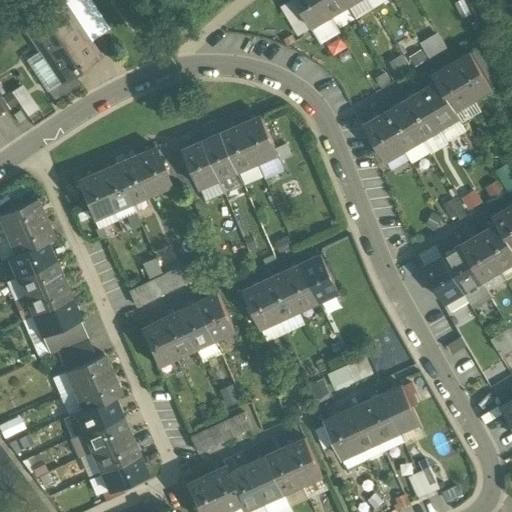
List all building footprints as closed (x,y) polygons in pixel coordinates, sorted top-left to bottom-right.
[(306,19),(294,0),(292,0),(281,7),(292,27),(306,19)] [(294,0),(306,19),(311,27),(330,15),(356,0),(294,0)] [(60,8),(25,32),(39,52),(58,81),(59,82),(71,74),(94,58),(60,8)] [(330,15),(311,27),(320,43),(340,32),(330,15)] [(429,58),(448,49),(440,32),(421,41),(429,58)] [(58,81),(39,52),(26,60),(46,89),(58,81)] [(433,87),(363,128),(383,162),(405,150),(413,163),(430,153),(422,139),(457,119),(453,113),(488,92),(467,57),(429,79),(433,87)] [(58,81),(46,89),(54,102),(78,85),(71,74),(59,82),(58,81)] [(29,115),(41,108),(25,81),(0,96),(0,116),(22,103),(29,115)] [(258,120),(181,154),(196,190),(273,156),(258,120)] [(151,150),(75,183),(91,220),(167,187),(151,150)] [(33,200),(0,214),(0,225),(4,236),(13,255),(6,258),(39,336),(76,321),(43,243),(50,240),(33,200)] [(495,227),(424,270),(444,304),(445,303),(463,293),(482,281),(511,263),(511,254),(511,255),(511,254),(511,208),(491,220),(495,227)] [(4,236),(0,237),(0,259),(0,260),(6,258),(13,255),(4,236)] [(422,252),(427,262),(444,255),(439,244),(422,252)] [(316,257),(240,292),(258,330),(334,294),(316,257)] [(482,281),(463,293),(469,303),(471,306),(490,294),(482,281)] [(463,293),(445,303),(451,314),(469,303),(463,293)] [(215,296),(139,332),(155,366),(231,331),(215,296)] [(76,321),(39,336),(47,356),(54,353),(54,352),(84,340),(76,321)] [(84,340),(54,352),(54,353),(63,371),(92,358),(84,340)] [(92,358),(63,371),(80,412),(73,415),(73,416),(74,416),(81,434),(81,435),(82,435),(90,453),(89,453),(89,454),(90,455),(90,454),(98,473),(98,474),(99,474),(107,492),(106,492),(107,493),(144,477),(111,398),(118,395),(100,355),(92,358)] [(398,388),(320,423),(337,461),(415,425),(398,388)] [(511,402),(501,409),(511,427),(511,402)] [(81,435),(68,441),(76,460),(89,454),(89,453),(90,453),(82,435),(81,435)] [(221,468),(184,485),(195,511),(220,511),(238,504),(241,511),(319,477),(302,440),(225,475),(221,468)] [(0,491),(19,477),(0,451),(0,491)] [(425,470),(404,480),(414,501),(435,491),(425,470)]
